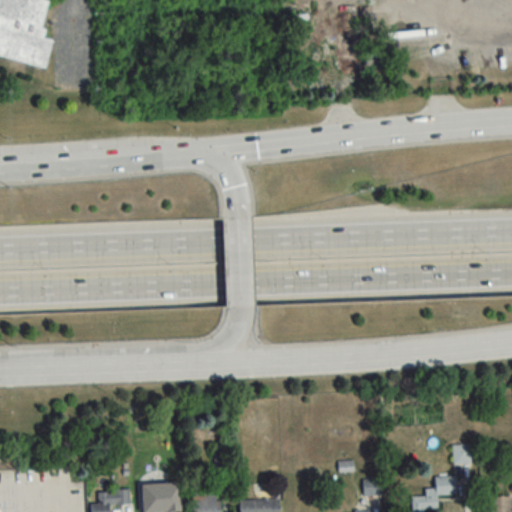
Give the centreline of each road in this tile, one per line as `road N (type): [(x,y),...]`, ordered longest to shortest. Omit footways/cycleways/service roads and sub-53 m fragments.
road 1 (secondary): [(511,118),(125,156)]
road 2 (secondary): [(202,360),(511,340)]
road 3 (motorway): [(511,233),(212,245)]
road 4 (motorway): [(214,284),(511,272)]
road 5 (motorway): [(0,293),(214,284)]
road 6 (motorway): [(212,245),(0,251)]
road 7 (secondary): [(11,368),(202,360)]
road 8 (secondary): [(125,156),(0,163)]
